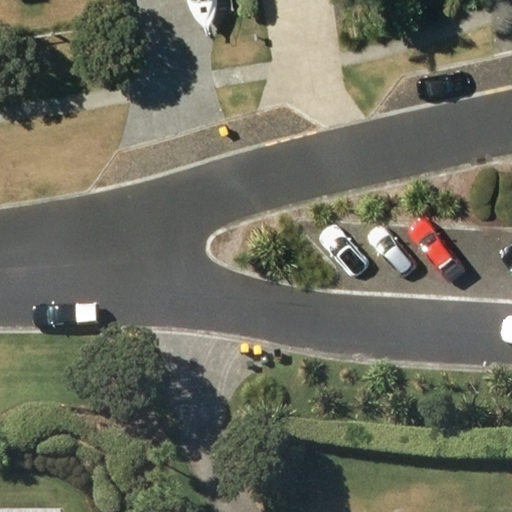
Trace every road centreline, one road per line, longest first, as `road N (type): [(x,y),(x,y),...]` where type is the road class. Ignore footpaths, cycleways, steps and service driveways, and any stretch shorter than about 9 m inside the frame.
road 1 (residential): [(93,260),(289,179),(511,117)]
road 2 (residential): [(238,511),(165,345),(93,260)]
road 3 (residential): [(323,316),(93,260)]
road 4 (residential): [(511,332),(323,316)]
